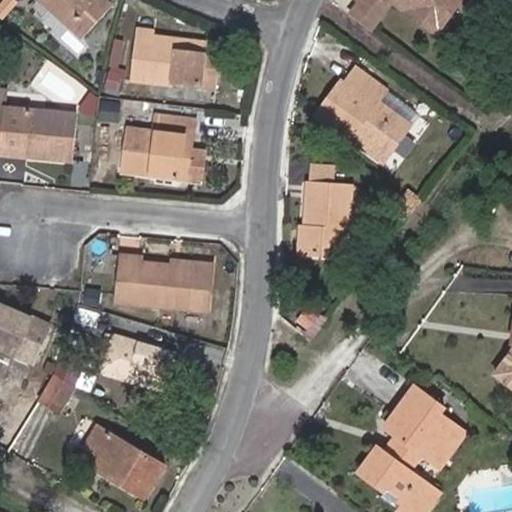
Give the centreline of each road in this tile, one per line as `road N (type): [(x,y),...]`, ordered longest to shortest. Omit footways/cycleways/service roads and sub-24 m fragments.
road 1 (residential): [(193,511),(237,427),(257,354),(263,227)]
road 2 (residential): [(263,227),(98,211),(33,230)]
road 3 (residential): [(263,227),(292,34)]
